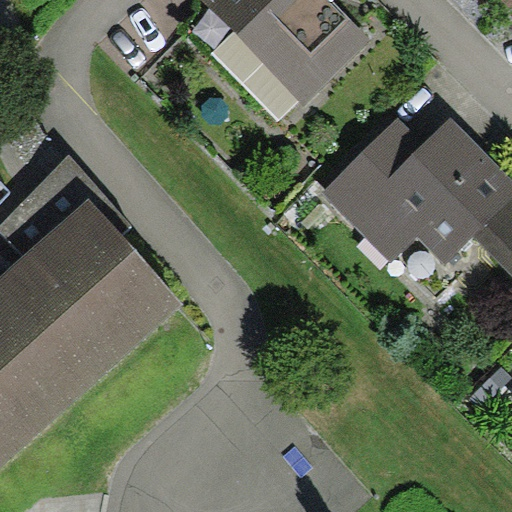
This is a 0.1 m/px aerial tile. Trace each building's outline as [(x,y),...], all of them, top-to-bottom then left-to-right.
[(371,39),(332,0),(200,0),(233,33),(299,99),(304,105),(371,39)] [(511,0),(501,0),(511,10),(511,0)] [(279,120),(299,99),(233,33),(213,53),(279,120)] [(511,181),(450,118),(424,143),(400,118),(322,193),(390,264),(418,237),(445,264),(474,236),(511,275),(511,181)] [(0,511),(0,472),(186,304),(89,197),(0,277),(0,511)]
